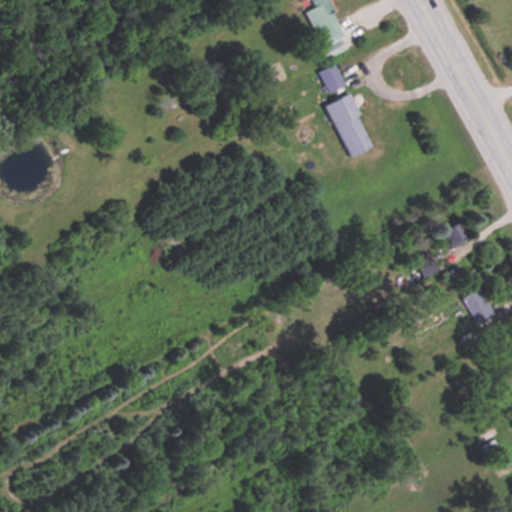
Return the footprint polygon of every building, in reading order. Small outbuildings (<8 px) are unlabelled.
[(324,58),(348,48),(328,0),(309,0),(313,9),(306,11),(324,58)] [(327,91),(340,85),(333,70),(321,76),(327,91)] [(323,106),(348,158),(372,146),(347,94),(323,106)] [(465,241),(456,224),(439,233),(448,249),(465,241)] [(460,300),(481,337),(500,326),(479,289),(460,300)]
